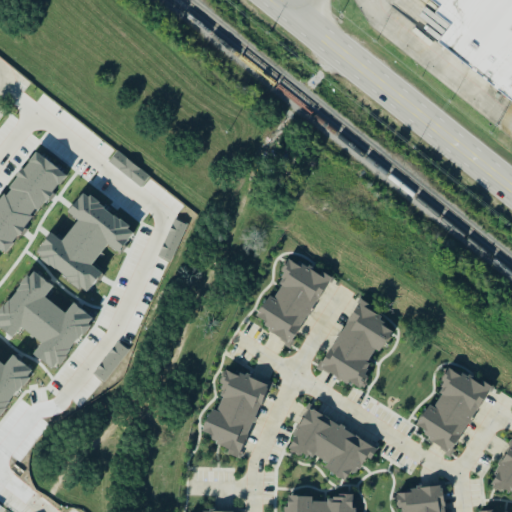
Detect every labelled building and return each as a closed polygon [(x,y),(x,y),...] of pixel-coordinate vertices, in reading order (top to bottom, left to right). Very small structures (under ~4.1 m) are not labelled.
[(511,101),(437,41),(451,25),(435,12),(441,6),(433,0),(511,0),(511,101)] [(0,247),(7,253),(15,244),(14,243),(20,236),(21,237),(27,229),(26,228),(35,218),(32,215),(37,209),(39,211),(47,201),(49,201),(55,194),(53,193),(67,176),(53,164),(38,153),(30,162),(31,163),(25,170),(24,169),(18,177),(19,178),(10,188),(13,190),(8,197),(6,195),(0,201),(0,247)] [(330,277),(322,273),(320,276),(290,260),(258,318),(266,322),(262,329),(293,346),(330,277)] [(321,370),(357,390),(378,352),(380,353),(394,328),(367,313),(371,306),(359,299),(321,370)] [(268,386),(225,369),(219,384),(226,387),(216,411),(211,409),(202,432),(213,437),(211,442),(229,449),(227,454),(239,459),(268,386)] [(453,453),(491,386),(486,383),(484,388),(452,370),(431,406),(429,405),(414,431),(453,453)] [(377,450),(310,409),(288,445),(325,468),(324,469),(348,483),(364,457),(370,461),(377,450)] [(511,450),(508,448),(492,485),(511,493),(511,450)] [(445,511),(443,487),(396,492),(398,509),(405,508),(405,511),(445,511)] [(283,497),(282,511),(355,511),(356,510),(352,510),(353,499),(313,498),(313,497),(283,497)]
